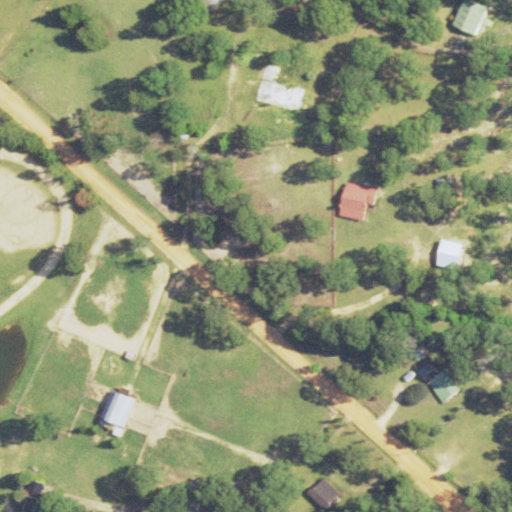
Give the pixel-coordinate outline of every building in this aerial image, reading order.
[(226,0),(211,11),(202,0),(226,0)] [(464,0),(485,9),(473,37),(450,27),(461,0),(464,0)] [(298,119),(252,108),(262,64),(278,68),(276,76),(296,81),(294,88),(305,90),(298,119)] [(376,191),(372,207),(367,206),(363,223),(337,216),(345,183),(376,191)] [(371,226),(372,218),(379,219),(378,227),(371,226)] [(465,248),(458,270),(436,263),(443,241),(465,248)] [(426,383),(445,370),(459,392),(440,404),(426,383)] [(130,400),(119,429),(95,419),(107,391),(130,400)] [(498,429),(491,427),(494,410),(511,413),(511,452),(494,449),(498,429)] [(322,511),(307,494),(323,480),(338,497),(322,511)] [(21,511),(23,483),(35,484),(34,505),(57,507),(56,511),(21,511)]
